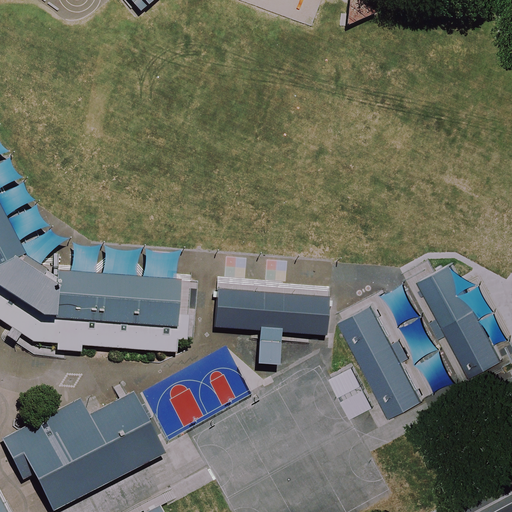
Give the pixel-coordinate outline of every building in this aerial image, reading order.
[(133,0),(142,11),(154,0),(133,0)] [(0,330),(13,337),(50,344),(179,349),(180,282),(62,273),(22,251),(0,209),(0,330)] [(455,260),(417,281),(471,376),(508,355),(455,260)] [(327,293),(221,286),(218,331),(324,338),(327,293)] [(375,298),(341,318),(395,414),(430,395),(375,298)] [(239,344),(145,396),(166,433),(259,381),(239,344)] [(90,389),(3,437),(29,483),(47,473),(66,508),(167,451),(130,385),(98,403),(90,389)] [(0,511),(12,511),(0,487),(0,511)]
